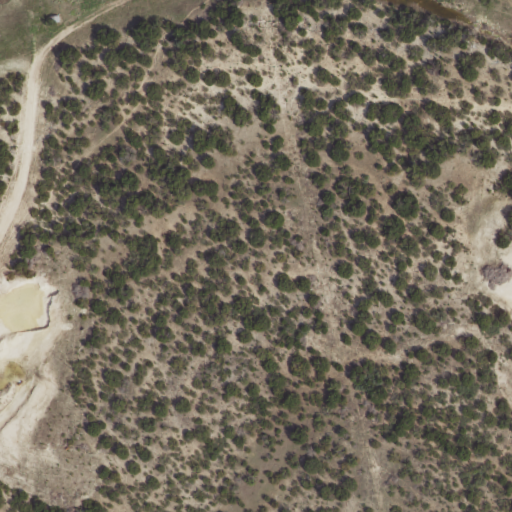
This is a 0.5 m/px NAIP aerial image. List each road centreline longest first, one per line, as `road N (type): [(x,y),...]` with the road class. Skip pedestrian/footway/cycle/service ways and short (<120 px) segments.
road 1 (track): [(510,0),(0,74)]
road 2 (track): [(0,221),(27,118),(27,72)]
